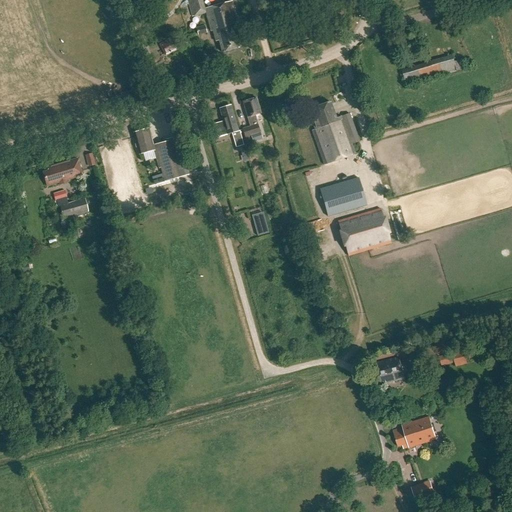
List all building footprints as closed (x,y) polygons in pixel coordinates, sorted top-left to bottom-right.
[(189,0),(187,1),(191,18),(205,14),(210,32),(212,32),(216,42),(218,42),(221,53),(239,48),(237,43),(239,42),(237,35),(241,34),(233,3),(205,10),(202,0),(189,0)] [(205,27),(195,30),(197,37),(207,34),(205,27)] [(165,57),(170,53),(166,42),(160,45),(165,57)] [(402,70),(406,86),(456,71),(465,68),(462,59),(454,61),(452,55),(402,70)] [(245,139),(247,143),(252,141),(252,142),(262,139),(258,125),(255,115),(261,114),(256,98),(243,102),(247,118),(250,127),(242,129),(245,139)] [(312,131),(324,165),(355,154),(351,145),(359,142),(349,114),(336,119),(330,102),(311,109),(315,120),(312,121),(315,130),(312,131)] [(229,106),(221,109),(224,119),(222,119),(223,121),(214,124),(218,138),(227,135),(232,134),(236,148),(244,145),(239,131),(238,131),(233,114),(232,114),(229,106)] [(161,168),(164,182),(189,175),(178,138),(153,146),(148,129),(133,134),(139,155),(151,152),(151,154),(155,153),(159,169),(161,168)] [(88,166),(95,164),(93,154),(85,156),(88,166)] [(43,172),(47,186),(82,176),(77,159),(48,168),(49,171),(43,172)] [(320,190),(328,217),(366,205),(358,179),(320,190)] [(65,189),(53,192),(55,201),(58,200),(59,206),(63,218),(89,211),(86,198),(67,203),(66,198),(68,197),(65,189)] [(390,244),(380,209),(338,222),(348,256),(390,244)] [(257,235),(269,231),(262,210),(250,214),(257,235)] [(446,341),(435,343),(437,355),(449,352),(446,341)] [(455,363),(456,367),(467,364),(464,351),(439,357),(441,366),(455,363)] [(376,363),(377,367),(376,367),(380,385),(404,379),(403,373),(417,369),(415,358),(403,361),(404,363),(400,364),(399,358),(376,363)] [(429,418),(402,426),(403,428),(393,431),(398,447),(402,446),(403,449),(409,448),(436,440),(429,418)] [(424,491),(422,485),(411,489),(415,500),(434,493),(432,488),(424,491)]
